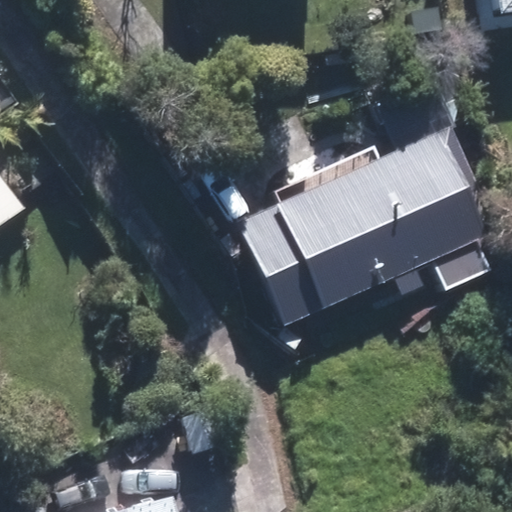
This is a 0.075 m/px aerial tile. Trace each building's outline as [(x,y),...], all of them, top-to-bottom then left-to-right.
[(511,0),(500,0),(503,12),(511,10),(511,0)] [(461,78),(447,70),(378,102),(400,149),(242,221),(306,357),(343,340),(327,305),(490,231),(443,130),(478,114),(461,78)] [(0,225),(25,207),(0,171),(0,225)] [(212,410),(179,420),(189,454),(222,445),(212,410)] [(179,511),(176,496),(107,511),(179,511)]
